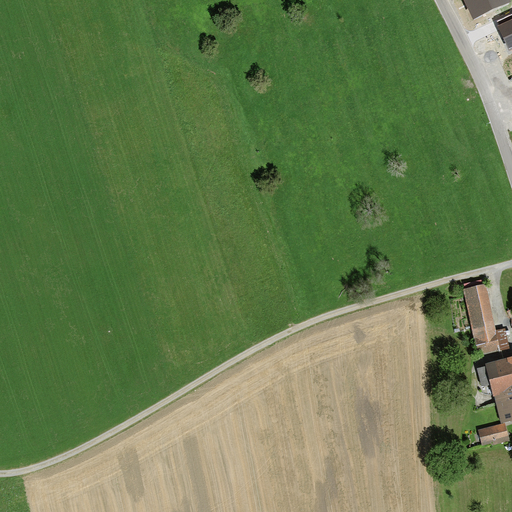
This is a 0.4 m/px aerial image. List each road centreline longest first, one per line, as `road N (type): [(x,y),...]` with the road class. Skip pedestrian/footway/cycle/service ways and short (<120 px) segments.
road 1 (track): [(0,469),(57,460),(303,322),(511,263)]
road 2 (unclassified): [(511,170),(441,0)]
